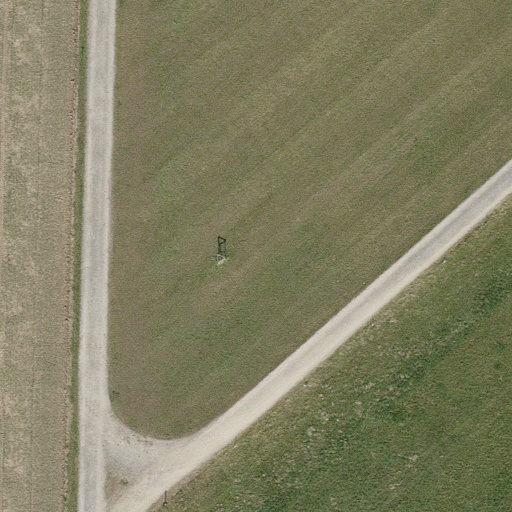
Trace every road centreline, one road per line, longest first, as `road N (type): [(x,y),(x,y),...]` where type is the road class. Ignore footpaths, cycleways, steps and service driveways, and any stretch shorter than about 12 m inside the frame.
road 1 (track): [(94,511),(104,0)]
road 2 (track): [(511,178),(134,511)]
